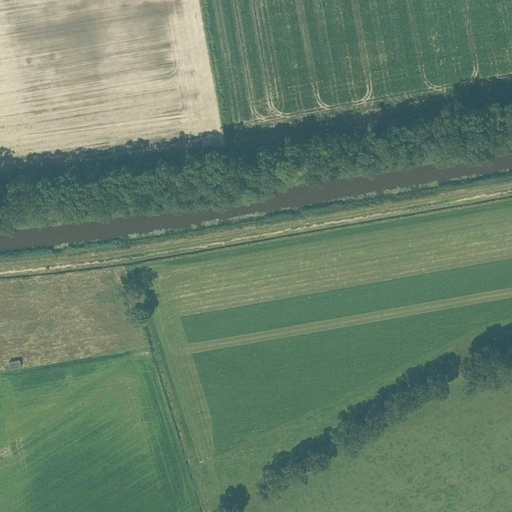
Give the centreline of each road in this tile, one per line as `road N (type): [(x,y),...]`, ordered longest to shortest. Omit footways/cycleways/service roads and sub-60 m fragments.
road 1 (track): [(511,187),(0,269)]
road 2 (track): [(511,120),(0,199)]
